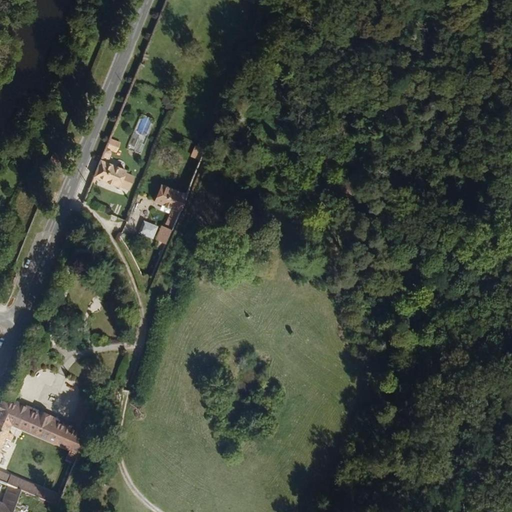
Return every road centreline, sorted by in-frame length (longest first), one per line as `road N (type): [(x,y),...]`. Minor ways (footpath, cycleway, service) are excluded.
road 1 (track): [(400,511),(418,422),(373,339),(511,166)]
road 2 (residential): [(17,323),(146,0)]
